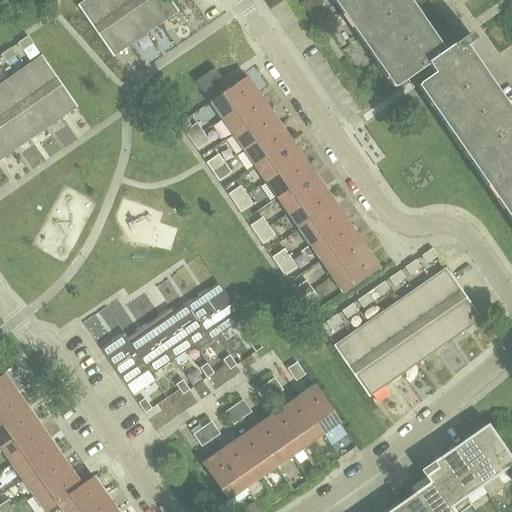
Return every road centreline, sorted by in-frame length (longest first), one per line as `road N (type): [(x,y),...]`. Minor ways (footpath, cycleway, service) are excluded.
road 1 (residential): [(511,297),(467,233),(404,224),(390,214),(241,0)]
road 2 (residential): [(166,511),(45,343),(0,302)]
road 3 (residential): [(304,511),(511,351)]
